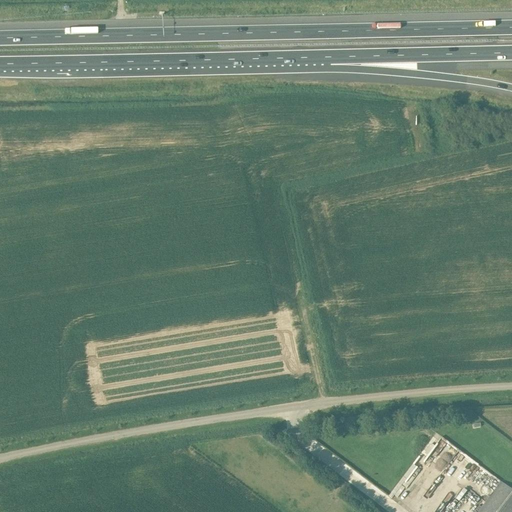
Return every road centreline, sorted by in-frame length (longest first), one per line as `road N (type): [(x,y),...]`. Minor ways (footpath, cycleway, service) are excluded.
road 1 (unclassified): [(0,462),(231,419),(511,389)]
road 2 (motorway): [(511,28),(0,38)]
road 3 (motorway): [(0,64),(330,57)]
road 4 (motorway): [(330,57),(511,88)]
road 5 (motorway): [(330,57),(511,53)]
